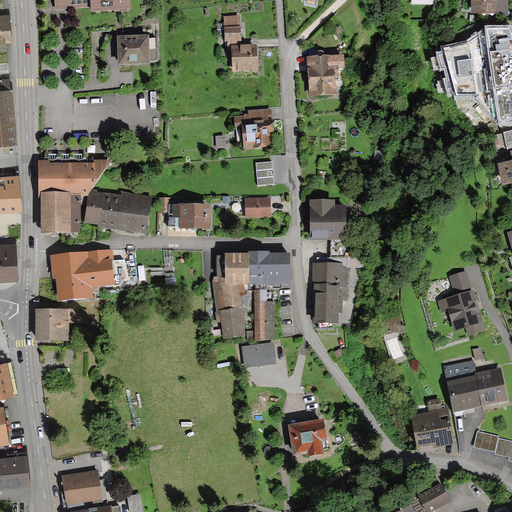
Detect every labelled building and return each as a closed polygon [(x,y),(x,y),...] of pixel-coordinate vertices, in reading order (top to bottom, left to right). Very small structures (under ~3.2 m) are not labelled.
[(54,0),(56,8),(91,6),(91,12),(128,9),(127,0),(54,0)] [(476,0),(476,21),(508,21),(508,3),(502,3),(501,0),(476,0)] [(236,17),(223,17),(224,41),(226,41),(227,50),(232,50),(233,71),(255,70),(254,49),(249,49),(249,47),(240,48),(239,29),(237,29),(236,17)] [(8,18),(0,19),(0,40),(10,40),(8,18)] [(339,27),(338,27),(333,30),(338,39),(344,36),(339,27)] [(511,32),(511,28),(486,29),(469,42),(445,48),(457,95),(477,95),(500,121),(511,117),(511,32)] [(146,62),(156,62),(156,40),(146,40),(146,39),(118,40),(119,65),(147,63),(146,62)] [(315,56),(316,60),(308,60),(310,96),(333,94),(332,77),(337,77),(336,68),(342,68),(341,58),(323,59),(322,54),(321,53),(319,52),(318,53),(317,53),(316,54),(315,56)] [(0,115),(10,114),(7,80),(0,80),(0,115)] [(260,119),(268,119),(268,111),(248,113),(248,119),(241,119),(243,148),(268,146),(267,134),(272,134),(271,122),(260,122),(260,119)] [(0,146),(13,145),(10,114),(0,115),(0,146)] [(504,153),(511,150),(511,133),(500,137),(504,153)] [(222,137),(215,138),(216,148),(223,147),(222,137)] [(511,152),(510,153),(511,163),(497,167),(503,192),(511,190),(511,152)] [(42,196),(42,233),(77,233),(78,205),(86,206),(87,195),(109,164),(107,163),(42,163),(39,166),(39,196),(42,196)] [(271,165),(255,166),(256,188),(273,187),(271,165)] [(131,180),(130,169),(118,170),(119,181),(131,180)] [(0,196),(17,195),(15,178),(0,179),(0,196)] [(355,206),(364,207),(365,200),(373,201),(374,195),(367,194),(369,181),(360,179),(355,206)] [(17,195),(0,196),(0,209),(19,209),(17,195)] [(89,195),(87,195),(86,206),(83,223),(85,223),(86,220),(97,222),(96,224),(143,231),(142,231),(144,231),(149,198),(130,195),(129,203),(102,199),(102,196),(101,196),(101,199),(89,197),(89,195)] [(167,228),(205,229),(206,207),(182,207),(182,206),(168,205),(168,199),(159,199),(159,213),(167,213),(167,228)] [(244,202),(245,220),(270,219),(269,201),(244,202)] [(331,203),(311,203),(311,240),(336,240),(336,246),(354,247),(355,225),(347,225),(347,227),(344,227),(344,210),(330,210),(331,203)] [(0,278),(16,278),(15,246),(0,246),(0,278)] [(315,287),(314,322),(317,322),(317,329),(331,329),(332,323),(335,323),(335,314),(340,314),(340,301),(346,302),(347,287),(345,287),(346,267),(361,268),(366,248),(354,247),(336,246),(330,246),(330,259),(316,259),(315,287)] [(56,256),(58,279),(60,301),(84,298),(81,276),(98,274),(99,281),(111,279),(108,251),(56,256)] [(266,254),(247,255),(247,256),(248,284),(288,283),(287,256),(266,256),(266,254)] [(226,257),(217,257),(218,277),(219,281),(215,282),(223,339),(243,336),(239,308),(234,284),(248,284),(247,256),(226,257)] [(116,262),(117,280),(128,280),(127,261),(116,262)] [(176,270),(164,271),(164,282),(176,282),(176,270)] [(472,294),(466,275),(451,280),(456,297),(441,302),(444,314),(451,312),(458,334),(467,331),(470,340),(486,335),(483,327),(486,326),(476,293),(472,294)] [(254,331),(254,341),(254,342),(273,339),(272,293),(264,293),(264,291),(253,291),(254,331)] [(36,311),(36,340),(66,340),(67,323),(77,323),(77,312),(36,311)] [(221,335),(220,330),(211,332),(210,322),(205,322),(207,337),(221,335)] [(275,364),(273,348),(245,351),(246,367),(275,364)] [(444,368),(455,416),(511,403),(503,367),(477,373),(475,361),(444,368)] [(6,364),(0,364),(0,399),(15,396),(8,363),(6,364)] [(0,444),(8,444),(3,410),(0,410),(0,444)] [(411,417),(417,450),(455,443),(449,411),(411,417)] [(320,422),(289,427),(294,454),(306,452),(306,455),(320,452),(318,440),(323,439),(320,422)] [(478,434),(476,447),(497,451),(496,456),(509,458),(508,465),(511,465),(511,442),(498,440),(499,437),(478,434)] [(0,490),(29,488),(26,452),(5,454),(5,459),(0,459),(0,490)] [(97,473),(61,478),(66,511),(111,511),(111,510),(95,511),(89,511),(88,504),(101,502),(97,473)] [(419,500),(425,511),(435,511),(452,503),(443,487),(419,500)] [(129,511),(140,511),(138,495),(127,497),(129,511)]
